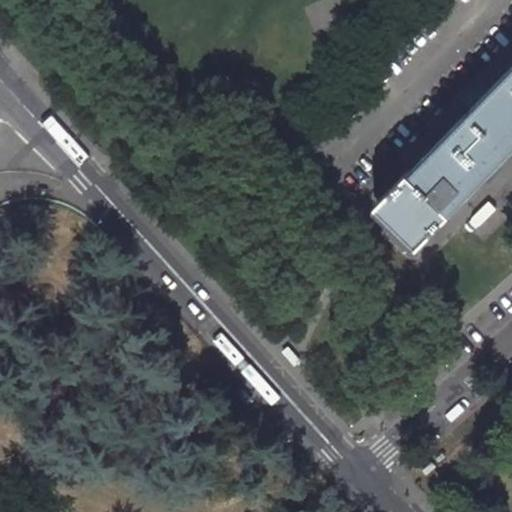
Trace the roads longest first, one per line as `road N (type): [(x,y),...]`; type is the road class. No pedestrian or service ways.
road 1 (secondary): [(47,134),(354,474)]
road 2 (residential): [(339,156),(489,0)]
road 3 (residential): [(354,474),(511,335)]
